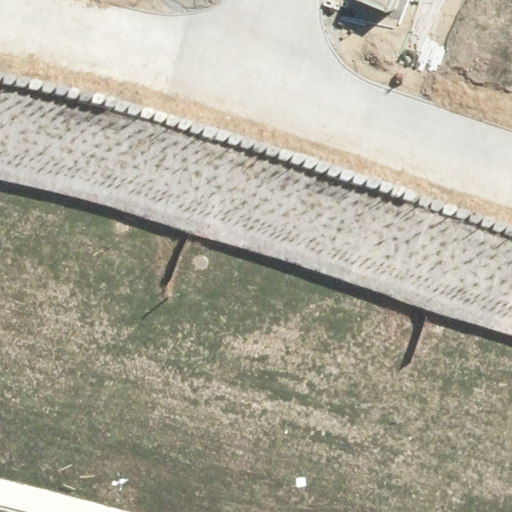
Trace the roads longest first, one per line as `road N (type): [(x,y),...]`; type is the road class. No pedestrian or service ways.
road 1 (residential): [(259,72),(511,160)]
road 2 (residential): [(0,17),(259,72)]
